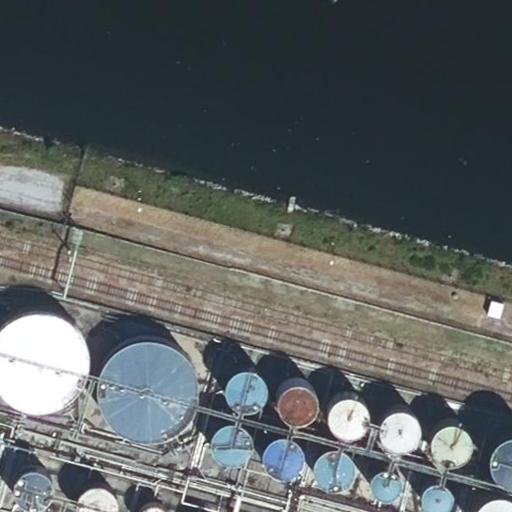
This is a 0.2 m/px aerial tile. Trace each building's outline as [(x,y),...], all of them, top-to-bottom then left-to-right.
[(80,373),(82,368),(83,361),(83,355),(83,349),(82,343),(80,337),(77,331),(74,326),(70,321),(66,317),(61,313),(55,310),(50,308),(44,306),(37,306),(31,306),(25,306),(19,308),(13,310),(8,313),(3,317),(0,319),(0,390),(2,393),(7,397),(13,400),(18,402),(25,403),(31,404),(37,404),(43,404),(49,402),(55,400),(60,397),(65,393),(70,389),(74,384),(77,379),(80,373)] [(190,401),(192,396),(193,390),(194,383),(194,377),(192,371),(190,365),(188,359),(185,354),(181,349),(176,345),(171,341),(166,338),(160,336),(154,335),(148,334),(142,334),(135,334),(130,336),(124,338),(118,341),(113,345),(109,349),(105,354),(101,359),(99,364),(97,371),(95,377),(95,383),(95,389),(97,395),(98,401),(101,406),(104,412),(108,417),(113,421),(118,425),(123,428),(129,430),(135,431),(141,432),(147,432),(153,432),(160,430),(165,428),(171,425),(176,421),(180,417),(184,412),(188,407),(190,401)] [(259,387),(260,382),(259,377),(257,372),(254,369),(250,366),(245,364),(240,363),(236,364),(231,366),(227,369),(224,372),(222,377),(221,382),(221,387),(222,391),(225,395),(229,399),(233,401),(237,402),(243,402),(247,401),(252,399),(255,396),(258,391),(259,387)] [(311,401),(312,397),(311,392),(309,387),(305,384),(301,381),(297,379),(292,378),(287,379),(283,380),(279,383),(275,387),(273,392),(272,396),(273,402),(274,406),(277,410),(280,414),(284,416),(290,417),(294,417),(299,416),(303,414),(307,410),(310,406),(311,401)] [(360,413),(360,408),(359,403),(357,398),(354,395),(350,392),(346,390),(341,389),(336,390),(331,391),(327,394),(324,398),(322,402),(321,407),(321,412),(323,417),(325,421),(329,424),(333,427),(338,428),(343,428),(348,427),(352,425),(356,421),(358,417),(360,413)] [(413,427),(414,423),(413,418),(411,413),(407,409),(403,406),(399,405),(394,404),(389,405),(385,406),(380,409),(378,413),(375,418),(374,422),(375,427),(376,432),(379,436),(382,439),(387,442),(391,443),(396,443),(401,442),(405,440),(409,436),(412,432),(413,427)] [(246,440),(246,435),(246,431),(244,426),(240,422),(236,420),(231,417),(227,417),(222,418),(217,419),(213,422),(210,426),(208,431),(207,435),(207,440),(209,445),(212,449),(215,452),(219,455),(224,456),(229,456),(234,455),(238,452),(242,449),(244,445),(246,440)] [(463,441),(464,436),(463,431),(461,427),(458,423),(454,420),(449,418),(444,417),(439,418),(435,420),(431,422),(427,427),(425,431),(424,435),(425,440),(426,445),(429,449),(433,453),(437,455),(442,456),(447,456),(451,455),(456,453),(459,450),(462,446),(463,441)] [(511,424),(510,424),(506,424),(503,424),(500,425),(497,426),(494,428),(491,430),(488,432),(486,435),(485,437),(483,441),(482,444),(481,447),(481,451),(481,454),(482,457),(483,460),(484,463),(486,466),(488,469),(491,471),(493,473),(496,475),(499,476),(503,477),(506,477),(509,477),(511,477),(511,424)] [(299,452),(299,447),(298,442),(296,438),(293,434),(289,431),(284,429),(280,428),(275,429),(270,431),(266,434),(263,437),(261,441),(260,446),(260,451),(262,456),(264,460),(268,464),(272,466),(277,467),(282,467),(287,466),(291,464),(295,461),(297,457),(299,452)] [(347,468),(348,463),(347,458),(345,454),(342,450),(338,447),(333,445),(328,444),(323,445),(319,447),(315,449),(312,453),(310,458),(309,463),(309,468),(310,472),(313,476),(316,480),(321,482),(326,483),(330,483),(335,482),(340,480),(343,477),(346,472),(347,468)] [(394,483),(396,479),(396,475),(395,471),(394,467),(391,464),(388,461),(384,460),(380,459),(375,460),(372,461),(368,464),(366,467),(364,471),(363,474),(363,479),(364,483),(367,486),(370,489),(373,491),(377,492),(382,492),(386,491),(389,489),(392,487),(394,483)] [(48,490),(49,485),(48,480),(46,475),(43,471),(38,468),(34,467),(29,466),(25,467),(20,468),(16,471),(13,475),(11,479),(10,484),(10,489),(11,494),(14,498),(18,501),(22,504),(26,505),(31,505),(36,504),(41,502),(44,498),(47,494),(48,490)] [(444,500),(445,496),(446,492),(445,488),(443,484),(440,481),(437,478),(433,477),(429,476),(424,477),(421,478),(418,480),(415,484),(413,488),(412,492),(412,496),(413,500),(416,504),(419,506),(422,508),(427,510),(431,510),(435,509),(439,507),(442,504),(444,500)] [(111,507),(111,502),(111,497),(108,493),(105,489),(102,486),(97,484),(92,484),(87,484),(83,486),(78,489),(75,493),(73,497),(72,502),(73,507),(74,511),(109,511),(110,511),(111,507)] [(511,511),(511,494),(511,493),(508,491),(506,489),(503,487),(500,486),(496,485),(493,485),(489,485),(486,485),(483,486),(480,487),(477,489),(474,491),(472,493),(469,495),(468,498),(466,501),(465,505),(464,508),(464,511),(511,511)] [(162,511),(163,511),(161,508),(159,506),(156,503),(153,502),(149,501),(146,502),(143,503),(140,505),(137,508),(136,511),(135,511),(162,511)]
